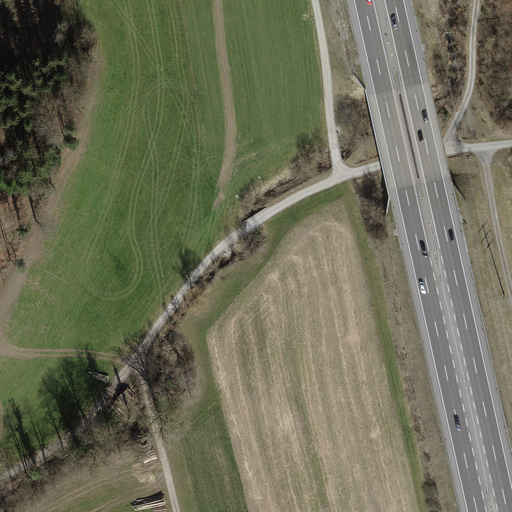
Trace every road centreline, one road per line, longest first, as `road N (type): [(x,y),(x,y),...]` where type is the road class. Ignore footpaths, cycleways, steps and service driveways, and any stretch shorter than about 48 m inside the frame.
road 1 (motorway): [(363,0),(477,511)]
road 2 (motorway): [(507,511),(394,0)]
road 3 (track): [(136,357),(214,254),(291,199),(380,164),(511,143)]
road 4 (track): [(0,479),(52,451),(97,411),(136,357)]
road 5 (track): [(314,0),(340,177)]
road 6 (track): [(136,357),(177,511)]
road 7 (track): [(477,0),(470,87),(445,150)]
road 8 (track): [(482,147),(511,286)]
